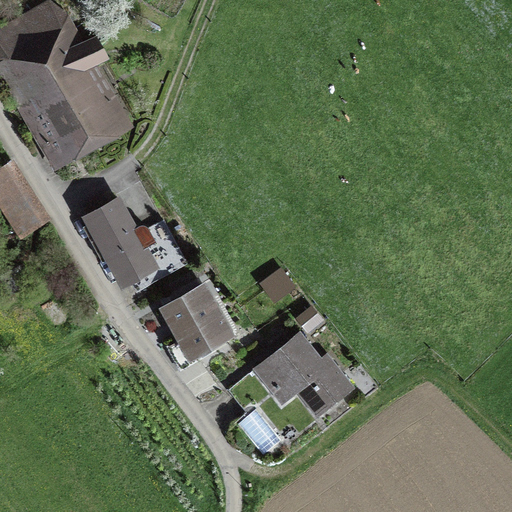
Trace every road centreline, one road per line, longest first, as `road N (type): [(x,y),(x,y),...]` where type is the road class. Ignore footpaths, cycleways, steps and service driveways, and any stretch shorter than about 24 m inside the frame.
road 1 (residential): [(0,119),(99,287),(225,453),(234,511)]
road 2 (track): [(53,205),(147,148),(203,0)]
